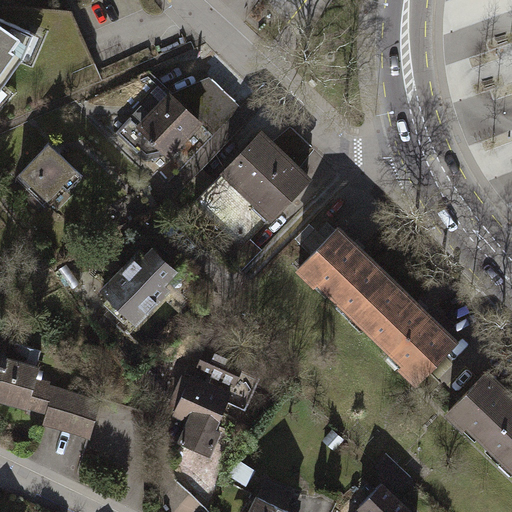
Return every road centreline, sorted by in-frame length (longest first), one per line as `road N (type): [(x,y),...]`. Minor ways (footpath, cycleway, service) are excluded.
road 1 (residential): [(183,0),(330,146),(359,155),(421,143)]
road 2 (primary): [(421,143),(458,212),(511,269)]
road 3 (primary): [(403,0),(405,86),(421,143)]
